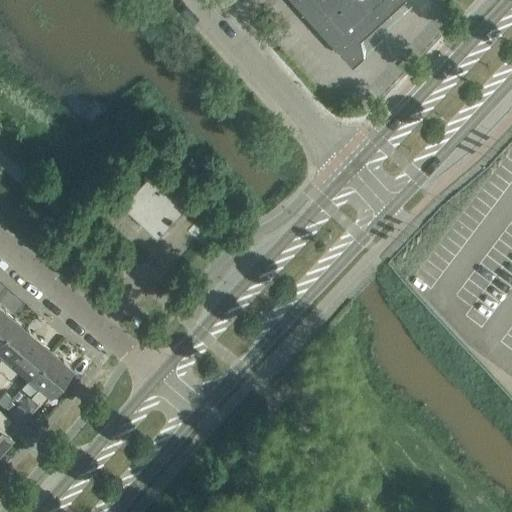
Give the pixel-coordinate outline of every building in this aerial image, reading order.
[(400,0),(297,0),(354,62),(366,51),(365,50),(360,27),(368,19),(373,25),(400,0)] [(122,202),(124,203),(158,235),(172,221),(174,222),(177,218),(176,217),(190,201),(154,168),(122,202)] [(143,280),(170,297),(218,222),(192,205),(143,280)] [(0,337),(16,319),(0,305),(0,337)] [(34,335),(16,319),(0,337),(0,352),(3,354),(0,357),(0,370),(2,372),(34,335)] [(0,385),(7,377),(10,379),(19,368),(29,377),(52,350),(34,335),(2,372),(0,370),(0,385)] [(30,378),(22,387),(31,395),(30,397),(39,404),(71,366),(52,350),(29,377),(30,378)] [(5,391),(0,397),(0,403),(3,406),(11,397),(5,391)] [(19,391),(14,397),(18,400),(22,395),(19,391)] [(10,400),(5,406),(9,409),(14,404),(10,400)] [(10,412),(23,423),(29,415),(17,404),(10,412)] [(0,448),(11,436),(2,429),(10,420),(0,410),(0,448)]
